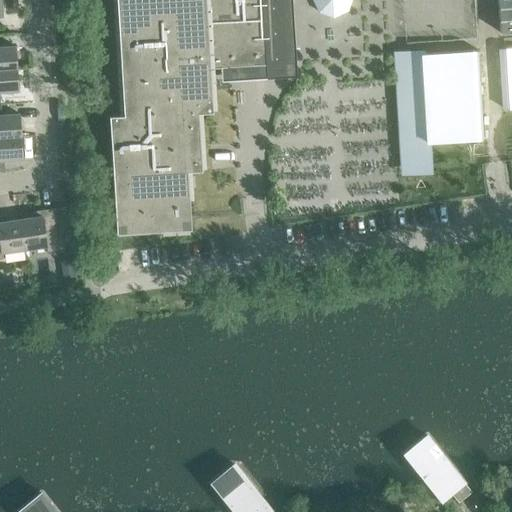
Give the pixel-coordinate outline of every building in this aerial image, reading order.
[(115,0),(123,115),(109,116),(116,234),(148,232),(159,231),(190,229),(187,172),(201,171),(197,113),(212,112),(209,69),(224,68),(264,65),(264,66),(291,64),(287,0),(115,0)] [(511,32),(511,0),(497,0),(499,33),(511,32)] [(0,47),(0,69),(16,69),(15,46),(0,47)] [(400,55),(406,153),(430,152),(430,143),(483,140),(477,50),(400,55)] [(0,92),(18,91),(16,69),(0,69),(0,92)] [(0,137),(21,137),(19,114),(0,115),(0,137)] [(21,137),(0,137),(0,160),(22,159),(21,137)] [(32,218),(19,220),(23,250),(45,247),(46,253),(58,251),(52,209),(31,212),(32,218)] [(5,216),(0,216),(0,259),(2,259),(1,253),(23,250),(19,220),(6,222),(5,216)] [(73,260),(60,262),(64,283),(76,282),(73,260)] [(409,460),(430,487),(436,494),(445,487),(458,503),(471,492),(426,436),(415,445),(420,452),(409,460)] [(216,489),(234,511),(271,511),(234,465),(223,474),(222,474),(227,481),(216,489)] [(30,511),(55,511),(41,494),(29,502),(29,503),(34,509),(30,511)]
